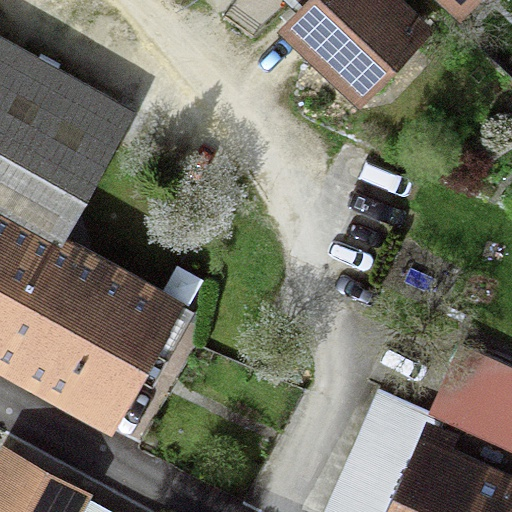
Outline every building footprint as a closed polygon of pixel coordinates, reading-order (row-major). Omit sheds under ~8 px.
[(320,0),(294,28),(359,90),(416,30),(384,0),(320,0)] [(0,212),(64,246),(138,113),(0,37),(0,212)] [(0,212),(0,375),(113,438),(186,306),(64,246),(0,212)] [(511,511),(511,487),(511,485),(511,366),(463,344),(432,413),(443,417),(400,511),(511,511)] [(1,446),(0,449),(0,511),(84,511),(94,496),(1,446)]
